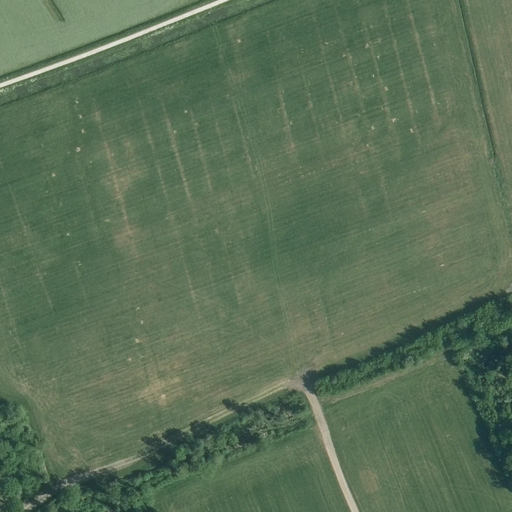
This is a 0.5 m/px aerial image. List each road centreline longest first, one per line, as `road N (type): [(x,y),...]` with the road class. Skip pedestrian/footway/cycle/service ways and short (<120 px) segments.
road 1 (track): [(314,406),(511,328)]
road 2 (track): [(354,511),(306,379)]
